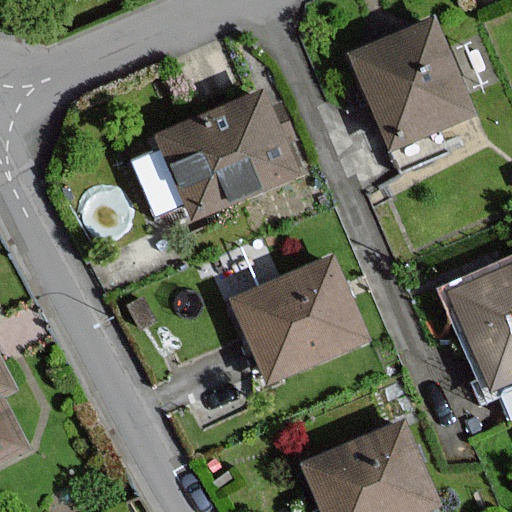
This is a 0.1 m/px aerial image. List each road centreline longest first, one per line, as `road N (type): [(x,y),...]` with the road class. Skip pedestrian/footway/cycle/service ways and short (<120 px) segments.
road 1 (residential): [(192,511),(0,143)]
road 2 (residential): [(0,105),(246,0)]
